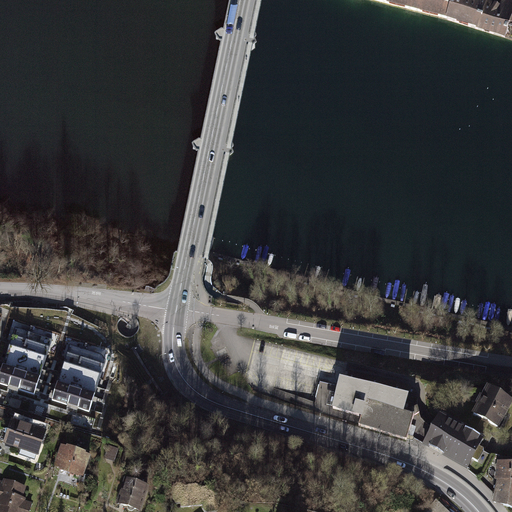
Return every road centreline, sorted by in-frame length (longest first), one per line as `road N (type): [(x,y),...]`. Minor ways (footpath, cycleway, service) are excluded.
road 1 (primary): [(479,511),(416,466),(198,393),(175,362),(177,309)]
road 2 (residential): [(177,309),(511,367)]
road 3 (primary): [(177,309),(240,0)]
road 4 (residential): [(177,309),(0,289)]
